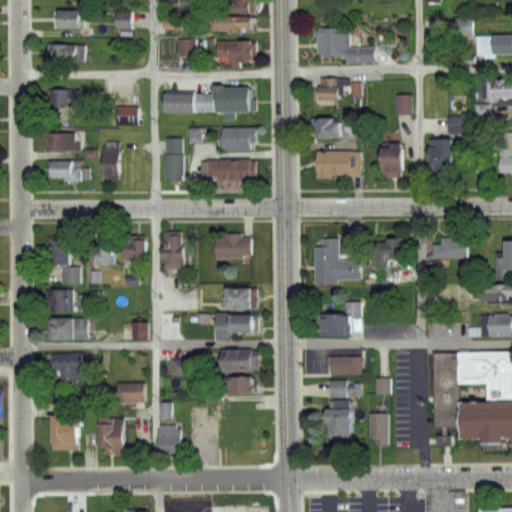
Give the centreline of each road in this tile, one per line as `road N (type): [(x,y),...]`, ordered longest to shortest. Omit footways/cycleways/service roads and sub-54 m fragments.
road 1 (secondary): [(290,511),(281,0)]
road 2 (residential): [(511,204),(21,207)]
road 3 (residential): [(511,477),(23,478)]
road 4 (residential): [(23,358),(17,0)]
road 5 (residential): [(23,511),(23,358)]
